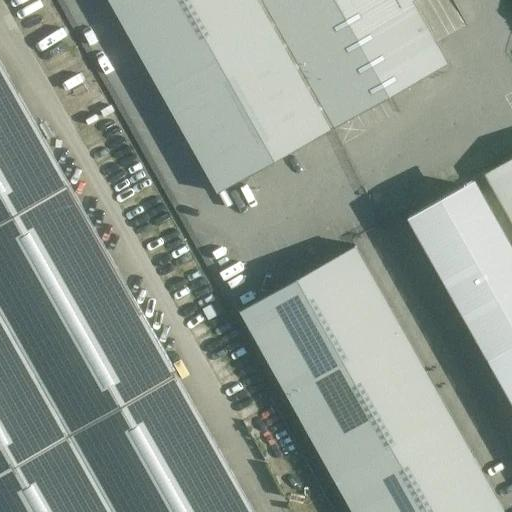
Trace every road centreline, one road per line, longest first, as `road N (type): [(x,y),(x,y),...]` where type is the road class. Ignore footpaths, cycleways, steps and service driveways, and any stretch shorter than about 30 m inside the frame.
road 1 (unknown): [(89,0),(194,187),(233,216),(255,220),(275,212)]
road 2 (unknown): [(511,419),(368,158)]
road 3 (unknown): [(368,158),(458,95),(471,37),(466,0)]
